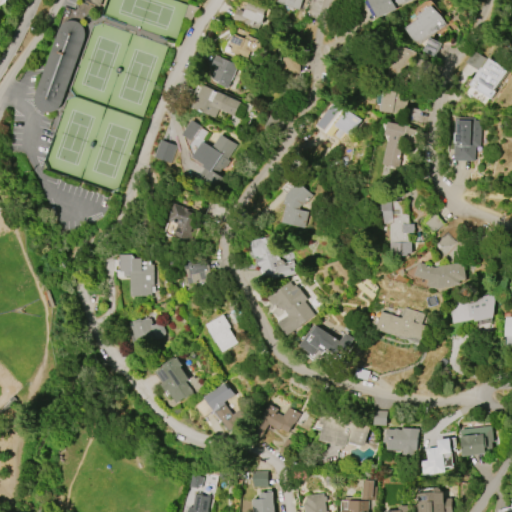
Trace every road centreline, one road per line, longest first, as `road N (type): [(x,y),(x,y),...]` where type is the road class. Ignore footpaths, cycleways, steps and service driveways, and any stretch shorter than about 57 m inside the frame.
road 1 (residential): [(483,393),(459,402),(395,398),(300,371),(279,356),(231,267),(225,245),(242,199),(311,107),(314,39),(326,0)]
road 2 (residential): [(74,257),(71,267),(121,371),(182,430),(264,455),(283,486)]
road 3 (residential): [(74,257),(122,215),(164,94),(216,0)]
road 4 (residential): [(511,228),(455,207),(430,160),(450,67),(483,0)]
road 5 (residential): [(478,511),(511,444),(483,393)]
